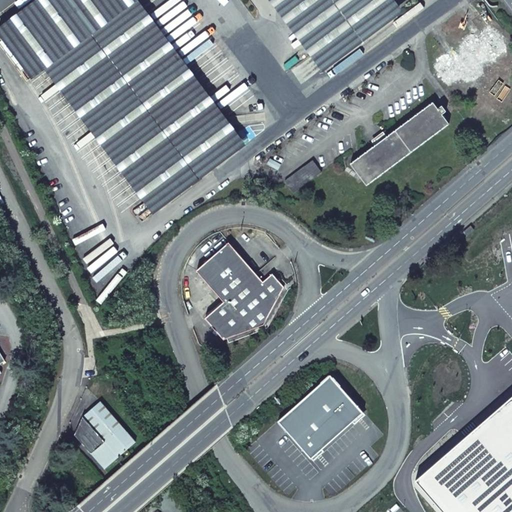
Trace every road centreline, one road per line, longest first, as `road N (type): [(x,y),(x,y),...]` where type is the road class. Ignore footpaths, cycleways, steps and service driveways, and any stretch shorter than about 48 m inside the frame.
road 1 (unclassified): [(272,511),(211,432),(178,353),(164,272),(173,240),(209,211),(251,208),(311,247)]
road 2 (primary): [(293,336),(90,511)]
road 3 (primary): [(122,511),(304,350)]
road 4 (unknown): [(439,0),(249,141)]
road 5 (primary): [(394,272),(511,170)]
road 6 (primary): [(511,142),(398,242)]
road 7 (primary): [(398,242),(293,336)]
road 8 (unclassified): [(395,401),(394,272)]
